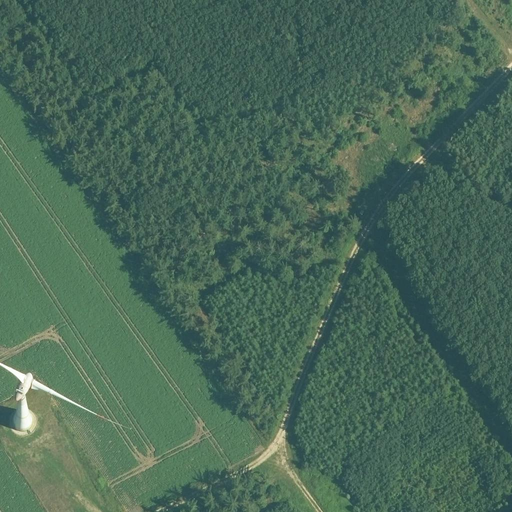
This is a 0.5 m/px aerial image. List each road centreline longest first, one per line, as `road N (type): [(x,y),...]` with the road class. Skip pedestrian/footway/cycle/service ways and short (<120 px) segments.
road 1 (track): [(511,71),(381,199),(328,312),(286,420),(296,478),(317,511)]
road 2 (track): [(286,420),(264,460),(167,511)]
